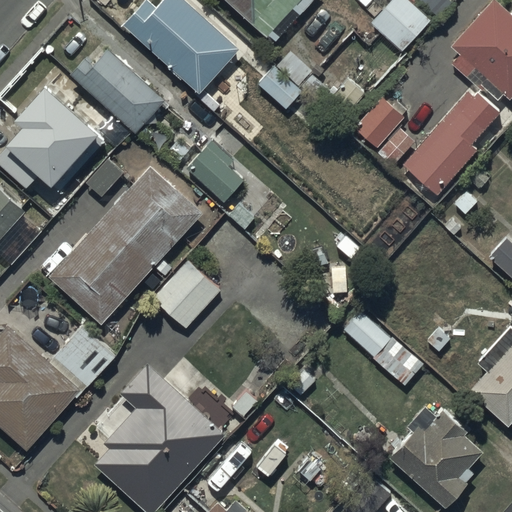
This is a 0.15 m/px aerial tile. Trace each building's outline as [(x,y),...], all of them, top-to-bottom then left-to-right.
[(136,0),(122,16),(171,60),(169,62),(180,73),(181,71),(197,86),(240,40),(196,0),(136,0)] [(233,0),(266,30),(268,28),(275,34),(307,0),(233,0)] [(428,11),(415,0),(385,0),(370,17),(399,43),(428,11)] [(509,93),(511,90),(511,8),(502,0),(486,0),(452,40),(460,47),(450,58),(478,82),(480,79),(497,93),(502,87),(509,93)] [(165,93),(105,40),(91,57),(83,50),(70,65),(135,125),(165,93)] [(314,72),(293,52),(279,67),(300,87),(314,72)] [(306,95),(275,66),(258,83),(289,112),(306,95)] [(98,122),(44,73),(14,106),(22,114),(5,132),(10,137),(0,147),(0,158),(26,182),(40,166),(60,184),(104,136),(94,126),(98,122)] [(368,94),(350,78),(330,101),(349,117),(368,94)] [(476,102),(471,97),(406,168),(439,198),(480,154),(474,148),(504,115),(482,96),(476,102)] [(395,111),(381,98),(355,126),(382,151),(408,122),(404,118),(409,113),(400,105),(395,111)] [(417,144),(402,131),(381,156),(396,169),(417,144)] [(232,153),(211,133),(191,155),(196,159),(191,165),(223,195),(241,175),(225,161),(232,153)] [(203,217),(152,170),(91,237),(87,233),(71,250),(78,256),(55,280),(104,325),(203,217)] [(0,230),(25,203),(0,180),(0,230)] [(511,244),(506,239),(492,254),(511,272),(511,244)] [(221,283),(187,254),(154,292),(188,321),(221,283)] [(404,380),(423,358),(393,331),(391,333),(360,304),(343,323),(374,351),(373,352),(404,380)] [(511,319),(477,355),(486,364),(469,382),(507,418),(511,412),(511,319)] [(85,331),(50,367),(82,398),(117,362),(85,331)] [(50,367),(11,332),(0,343),(0,429),(29,456),(82,398),(50,367)] [(142,511),(163,511),(229,439),(150,368),(124,398),(139,412),(107,448),(112,452),(96,470),(142,511)] [(235,414),(206,388),(193,402),(222,428),(235,414)] [(436,408),(426,398),(407,419),(412,424),(389,448),(444,499),(466,476),(465,474),(473,465),(468,461),(482,445),(463,427),(467,423),(443,401),(436,408)] [(356,511),(369,511),(392,486),(373,469),(344,501),(356,511)] [(258,511),(235,491),(225,502),(218,495),(202,511),(258,511)]
